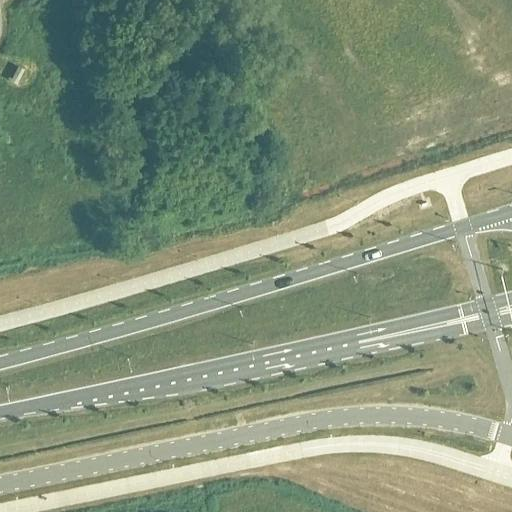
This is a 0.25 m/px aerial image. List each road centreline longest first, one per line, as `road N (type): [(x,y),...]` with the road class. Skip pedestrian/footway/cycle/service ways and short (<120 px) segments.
road 1 (secondary): [(511,212),(0,363)]
road 2 (unclassified): [(511,437),(428,418),(354,416),(0,485)]
road 3 (secondary): [(0,413),(355,336)]
road 4 (primary): [(355,336),(379,346),(511,319)]
road 5 (secondary): [(355,336),(511,299)]
